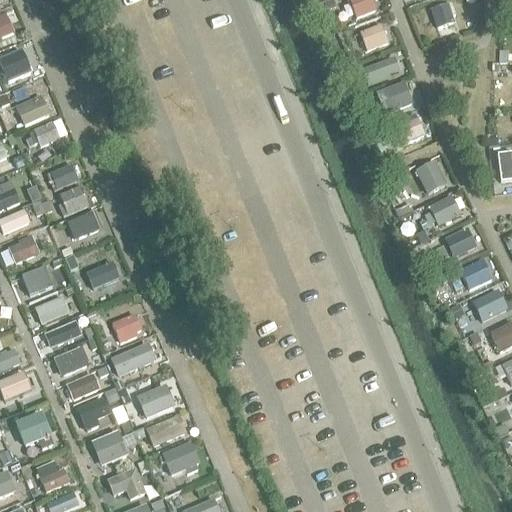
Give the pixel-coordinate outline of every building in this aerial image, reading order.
[(376,18),(368,0),(356,0),(346,4),(354,26),(376,18)] [(452,28),(446,8),(429,14),(435,33),(452,28)] [(0,44),(13,39),(10,31),(5,18),(0,20),(0,44)] [(387,49),(379,30),(358,38),(366,57),(387,49)] [(0,62),(0,72),(3,80),(27,70),(20,54),(0,62)] [(367,91),(399,79),(392,61),(360,73),(367,91)] [(412,108),(403,85),(374,96),(382,119),(412,108)] [(40,100),(14,111),(22,131),(49,120),(40,100)] [(377,128),(373,116),(364,119),(369,132),(377,128)] [(423,140),(417,123),(394,131),(401,149),(423,140)] [(31,136),(39,153),(60,145),(52,127),(31,136)] [(372,142),(383,137),(384,137),(381,129),(369,134),(372,142)] [(12,140),(7,143),(11,151),(16,149),(17,148),(13,140),(12,140)] [(499,148),(498,140),(486,141),(487,150),(499,148)] [(511,185),(511,176),(510,160),(495,162),(498,187),(511,185)] [(444,190),(433,165),(414,174),(425,198),(444,190)] [(49,179),(56,196),(78,188),(70,170),(49,179)] [(78,191),(59,200),(63,212),(67,221),(87,213),(83,203),(78,191)] [(0,199),(0,217),(16,211),(9,196),(4,198),(3,195),(0,196),(0,197),(1,199),(0,199)] [(38,199),(30,202),(32,207),(40,204),(38,199)] [(460,219),(450,200),(427,212),(436,231),(460,219)] [(40,206),(32,209),(36,221),(52,215),(48,205),(41,207),(40,206)] [(62,210),(57,212),(62,223),(66,221),(62,210)] [(0,225),(0,234),(2,240),(29,229),(23,215),(0,225)] [(91,218),(66,229),(74,247),(99,237),(91,218)] [(475,251),(465,232),(442,243),(452,263),(475,251)] [(429,243),(424,233),(415,237),(419,248),(429,243)] [(14,271),(38,261),(30,241),(17,247),(18,250),(6,254),(14,271)] [(447,260),(442,249),(434,253),(440,264),(447,260)] [(69,252),(60,255),(63,262),(72,258),(69,252)] [(60,262),(51,266),(53,272),(63,269),(60,262)] [(492,285),(482,263),(458,274),(469,297),(492,285)] [(111,267),(85,279),(92,295),(119,283),(111,267)] [(43,272),(20,282),(29,303),(52,294),(43,272)] [(458,282),(449,287),(454,297),(463,293),(458,282)] [(506,314),(496,294),(471,307),(480,326),(506,314)] [(33,314),(40,331),(67,320),(60,303),(33,314)] [(120,350),(138,343),(135,338),(141,336),(134,320),(111,329),(120,350)] [(511,350),(511,327),(511,326),(488,337),(497,357),(511,350)] [(75,328),(44,341),(49,355),(81,342),(75,328)] [(84,335),(88,345),(95,342),(91,332),(84,335)] [(480,345),(476,335),(468,339),(473,349),(480,345)] [(120,379),(153,365),(147,349),(114,363),(120,379)] [(52,366),(60,384),(89,371),(80,353),(52,366)] [(0,377),(20,370),(13,356),(6,359),(5,357),(0,358),(0,377)] [(511,389),(511,364),(500,370),(510,391),(511,389)] [(106,371),(97,375),(100,381),(109,379),(106,371)] [(0,399),(4,407),(30,396),(26,388),(23,379),(0,387),(0,399)] [(92,381),(65,392),(72,408),(99,396),(92,381)] [(496,403),(506,398),(503,390),(492,395),(496,403)] [(136,404),(145,425),(175,411),(165,391),(136,404)] [(75,415),(86,438),(98,433),(96,427),(110,422),(102,404),(75,415)] [(133,407),(123,411),(127,422),(137,417),(133,407)] [(41,417),(15,427),(24,451),(38,445),(42,453),(54,448),(41,417)] [(144,435),(152,454),(186,439),(178,421),(144,435)] [(508,435),(504,426),(491,432),(495,441),(508,435)] [(128,427),(121,430),(126,441),(133,438),(128,427)] [(117,438),(90,449),(101,474),(127,463),(117,438)] [(169,457),(177,473),(196,465),(189,448),(169,457)] [(144,465),(137,468),(141,478),(148,476),(144,465)] [(35,476),(46,500),(68,490),(63,476),(57,478),(53,468),(35,476)] [(135,475),(106,487),(112,503),(124,498),(128,508),(137,505),(145,502),(135,475)] [(0,480),(0,505),(15,499),(5,478),(0,480)] [(72,499),(46,511),(76,511),(78,511),(75,506),(72,499)]
